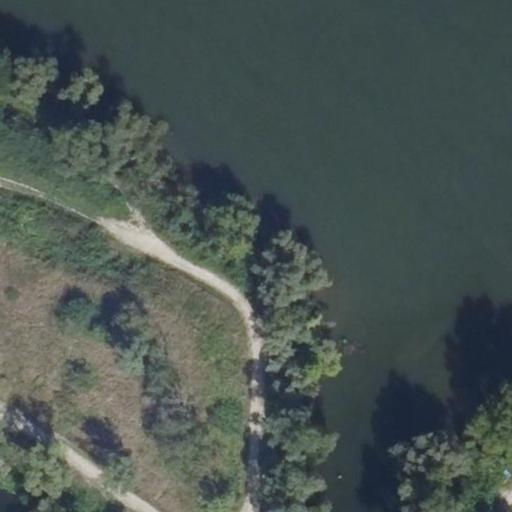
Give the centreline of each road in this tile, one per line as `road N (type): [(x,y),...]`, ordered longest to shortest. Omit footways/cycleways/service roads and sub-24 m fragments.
road 1 (track): [(257,511),(265,342),(250,307),(130,234)]
road 2 (track): [(0,413),(148,511)]
